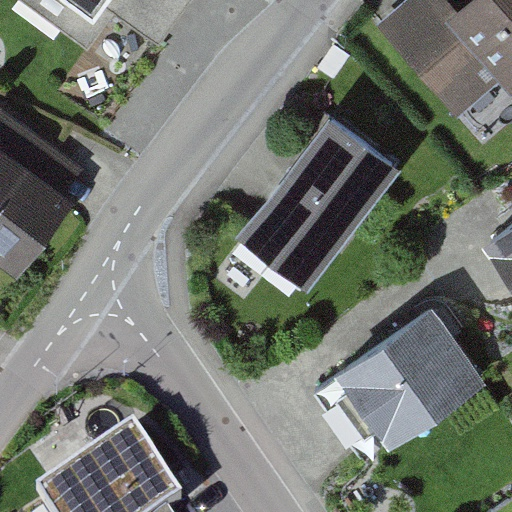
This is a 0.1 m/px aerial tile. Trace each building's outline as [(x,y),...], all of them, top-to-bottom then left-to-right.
[(34,0),(100,48),(124,14),(171,48),(205,0),(34,0)] [(459,0),(423,0),(389,28),(467,121),(511,83),(511,0),(492,0),(473,16),(459,0)] [(397,162),(327,108),(238,225),(308,278),(397,162)] [(75,194),(0,135),(0,257),(16,270),(75,194)] [(449,312),(365,368),(418,448),(503,391),(449,312)] [(36,496),(46,511),(163,511),(168,509),(183,498),(135,428),(36,496)]
